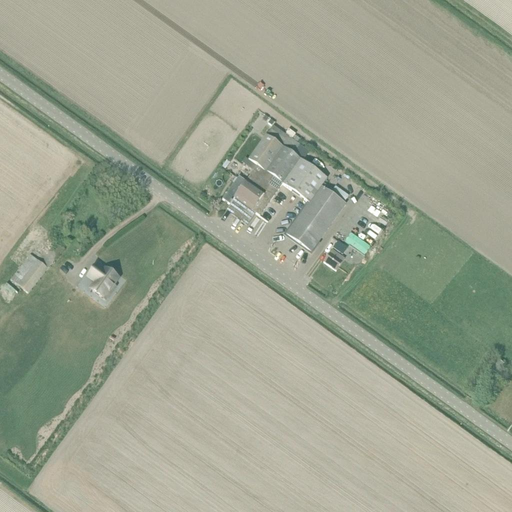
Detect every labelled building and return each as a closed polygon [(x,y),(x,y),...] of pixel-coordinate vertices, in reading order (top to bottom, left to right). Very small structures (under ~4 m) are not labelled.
[(265,199),(253,215),(258,219),(281,187),(307,206),(284,238),(309,255),(344,207),(320,189),(326,182),(293,158),(300,146),(273,128),(266,138),(265,138),(247,162),(256,169),(245,184),(265,199)] [(265,199),(245,184),(237,179),(220,203),(227,207),(232,200),(238,204),(253,215),(265,199)] [(253,215),(238,204),(229,216),(244,227),(253,215)] [(343,246),(339,243),(338,243),(332,239),(327,245),(342,256),(347,249),(343,246)] [(29,257),(9,281),(27,295),(62,251),(55,246),(40,266),(29,257)] [(331,252),(322,264),(335,273),(344,261),(331,252)] [(96,267),(88,278),(95,284),(90,291),(105,302),(111,294),(109,292),(118,280),(105,271),(104,272),(96,267)] [(499,362),(492,371),(497,375),(504,365),(499,362)]
